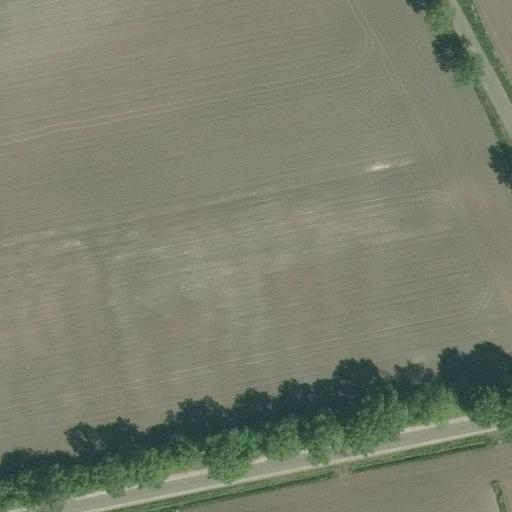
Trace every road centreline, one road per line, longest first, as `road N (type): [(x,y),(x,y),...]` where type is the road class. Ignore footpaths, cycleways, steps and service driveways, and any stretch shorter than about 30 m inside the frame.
road 1 (unclassified): [(3,511),(511,415)]
road 2 (unclassified): [(511,122),(447,0)]
